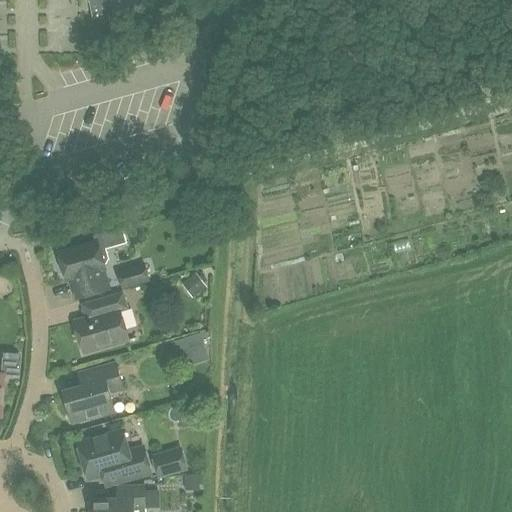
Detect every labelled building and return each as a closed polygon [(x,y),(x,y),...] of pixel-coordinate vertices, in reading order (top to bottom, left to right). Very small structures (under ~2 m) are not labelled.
[(90,0),(93,17),(113,15),(110,0),(90,0)] [(41,4),(48,62),(68,59),(60,2),(41,4)] [(116,256),(138,251),(135,239),(113,244),(116,256)] [(99,242),(60,253),(67,279),(73,277),(79,298),(110,289),(104,268),(106,268),(105,264),(108,259),(105,249),(100,246),(99,242)] [(122,289),(150,281),(145,263),(117,272),(122,289)] [(103,313),(75,321),(84,353),(130,340),(121,309),(128,307),(124,293),(100,300),(103,313)] [(0,404),(2,377),(18,379),(20,353),(2,351),(0,370),(0,404)] [(83,386),(64,391),(73,422),(115,410),(111,395),(113,392),(124,388),(117,362),(80,373),(83,386)] [(124,431),(79,443),(89,478),(102,475),(105,486),(152,473),(145,450),(130,454),(124,431)] [(160,476),(187,469),(182,452),(156,459),(160,476)] [(190,487),(201,485),(199,473),(188,475),(190,487)] [(146,511),(146,508),(145,485),(118,486),(118,498),(95,499),(95,511),(146,511)]
